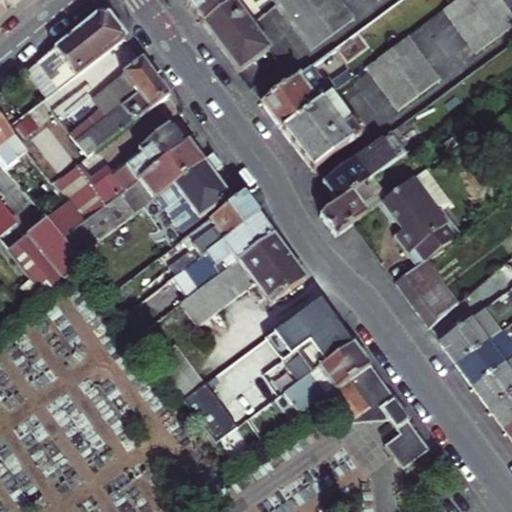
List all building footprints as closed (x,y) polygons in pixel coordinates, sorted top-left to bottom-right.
[(197,0),(191,5),(206,26),(237,3),(241,0),(197,0)] [(286,0),(278,7),(287,18),(308,3),(306,0),(286,0)] [(311,0),(308,3),(317,14),(335,0),(311,0)] [(341,0),(335,0),(317,14),(325,26),(348,9),(341,0)] [(469,0),(464,0),(446,13),(454,24),(476,8),(469,0)] [(469,0),(476,8),(486,0),(469,0)] [(501,0),(486,0),(476,8),(483,18),(503,3),(501,0)] [(206,26),(243,76),(274,54),(256,28),(237,3),(206,26)] [(287,18),(296,30),(317,14),(308,3),(287,18)] [(483,18),(491,28),(511,13),(503,3),(483,18)] [(454,24),(461,34),(483,18),(476,8),(454,24)] [(356,20),(348,9),(325,26),(330,32),(334,37),(356,20)] [(511,14),(511,13),(491,28),(499,39),(511,29),(511,14)] [(296,30),(305,42),(325,26),(317,14),(296,30)] [(483,18),(461,34),(469,44),(491,28),(483,18)] [(41,65),(62,93),(130,41),(115,21),(98,19),(41,65)] [(325,26),(305,42),(309,48),(330,32),(325,26)] [(499,39),(491,28),(469,44),(477,55),(499,39)] [(330,32),(309,48),(313,53),(334,37),(330,32)] [(389,56),(397,67),(419,50),(411,39),(389,56)] [(264,105),(284,132),(333,96),(344,89),(354,81),(350,74),(330,89),(318,74),(342,56),(338,50),(264,105)] [(419,50),(397,67),(404,76),(426,60),(419,50)] [(397,67),(389,56),(369,71),(368,71),(377,82),(397,67)] [(404,76),(412,86),(434,70),(426,60),(404,76)] [(92,136),(104,151),(173,98),(145,61),(101,94),(118,116),(92,136)] [(404,76),(397,67),(377,82),(384,91),(404,76)] [(434,70),(412,86),(420,98),(442,81),(434,70)] [(404,76),(384,91),(391,101),(412,86),(404,76)] [(412,86),(391,101),(400,113),(420,98),(412,86)] [(333,96),(284,132),(313,172),(362,136),(333,96)] [(0,115),(0,158),(10,171),(30,155),(23,145),(12,131),(0,115)] [(91,187),(78,171),(56,188),(70,207),(49,222),(65,243),(187,151),(172,131),(139,155),(143,160),(117,181),(110,172),(91,187)] [(409,154),(394,133),(323,185),(338,206),(373,180),(409,154)] [(187,151),(65,243),(79,262),(112,237),(160,200),(217,157),(203,139),(187,151)] [(217,157),(160,200),(168,211),(173,207),(190,230),(232,199),(215,178),(226,170),(217,157)] [(344,235),(354,228),(376,211),(389,202),(373,180),(338,206),(322,217),(339,239),(344,235)] [(389,202),(376,211),(387,226),(395,227),(401,235),(396,239),(420,269),(467,234),(449,211),(443,215),(417,181),(389,202)] [(0,241),(33,284),(46,301),(86,270),(79,262),(65,243),(49,222),(37,231),(8,194),(0,199),(0,241)] [(172,271),(178,279),(262,218),(246,197),(210,223),(217,232),(193,249),(197,253),(172,271)] [(262,218),(178,279),(173,283),(188,303),(277,239),(262,218)] [(112,237),(79,262),(86,270),(108,299),(128,284),(109,260),(115,256),(111,250),(119,244),(112,237)] [(188,303),(183,307),(200,329),(259,287),(276,311),(311,285),(277,239),(188,303)] [(397,286),(412,307),(436,290),(420,269),(397,286)] [(46,301),(33,284),(26,290),(39,307),(46,301)] [(452,312),(436,290),(412,307),(430,330),(452,312)] [(297,354),(340,324),(323,302),(282,331),(297,354)] [(152,330),(137,309),(123,319),(138,340),(152,330)] [(486,312),(441,345),(457,367),(502,333),(486,312)] [(300,385),(357,347),(340,324),(297,354),(284,363),(300,385)] [(457,367),(474,389),(511,360),(511,346),(502,333),(457,367)] [(329,398),(372,368),(357,347),(300,385),(286,395),(301,417),(329,398)] [(511,360),(474,389),(491,412),(511,396),(511,360)] [(434,450),(372,368),(329,398),(349,427),(379,405),(392,423),(402,437),(387,448),(405,472),(422,459),(434,450)] [(207,385),(185,401),(200,421),(222,406),(207,385)] [(511,396),(491,412),(507,434),(511,430),(511,396)] [(379,405),(349,427),(392,423),(379,405)] [(238,427),(222,406),(200,421),(216,442),(238,427)] [(254,449),(238,427),(216,442),(232,463),(254,449)]
